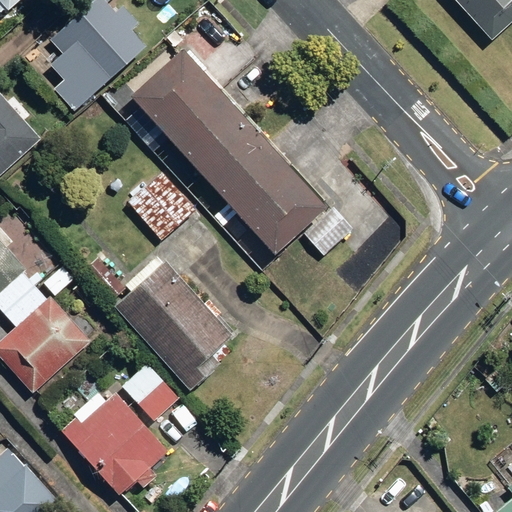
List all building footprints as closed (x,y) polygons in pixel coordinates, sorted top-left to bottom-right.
[(0,0),(0,13),(5,10),(7,12),(20,0),(0,0)] [(87,0),(90,3),(47,42),(59,55),(47,66),(61,81),(51,90),(73,114),(146,47),(131,31),(138,24),(121,6),(114,13),(106,5),(111,0),(87,0)] [(511,0),(452,0),(490,41),(511,21),(511,0)] [(182,50),(128,98),(273,257),(327,208),(182,50)] [(0,176),(41,140),(0,94),(0,176)] [(157,172),(125,204),(163,242),(195,210),(157,172)] [(0,312),(14,328),(0,340),(0,360),(32,395),(91,342),(50,296),(46,299),(22,273),(25,270),(0,242),(0,312)] [(163,262),(112,307),(188,392),(232,353),(223,344),(231,337),(163,262)] [(68,264),(44,284),(55,298),(79,279),(68,264)] [(179,400),(146,366),(122,389),(154,423),(179,400)] [(75,418),(60,431),(118,497),(121,494),(127,502),(156,476),(149,469),(167,454),(114,394),(105,402),(97,393),(72,415),(75,418)] [(63,511),(9,449),(0,456),(0,511),(63,511)] [(511,493),(511,494),(491,511),(511,511),(511,480),(506,486),(511,493)]
